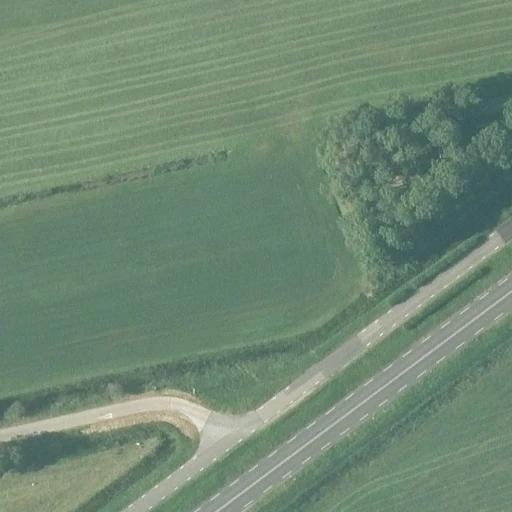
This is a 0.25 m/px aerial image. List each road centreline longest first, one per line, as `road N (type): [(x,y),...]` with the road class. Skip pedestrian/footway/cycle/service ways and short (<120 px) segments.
road 1 (primary): [(218,511),(511,291)]
road 2 (unclassified): [(226,444),(511,228)]
road 3 (unclassified): [(0,437),(170,406),(206,422),(226,444)]
